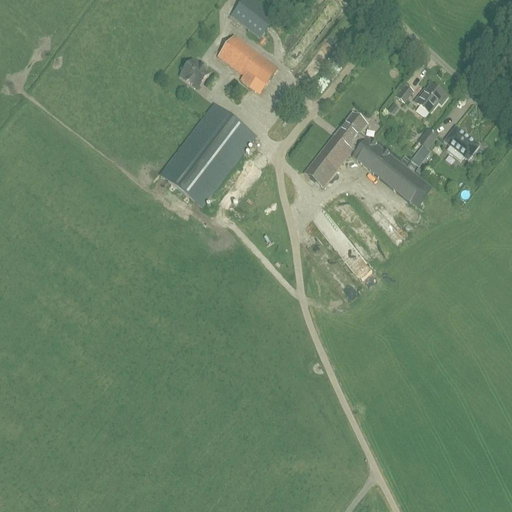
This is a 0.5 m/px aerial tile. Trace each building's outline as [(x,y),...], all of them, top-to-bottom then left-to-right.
[(277,19),(251,0),(244,0),(231,18),(260,41),(277,19)] [(278,71),(234,38),(218,59),(221,61),(244,77),(240,82),(259,97),(278,71)] [(180,78),(197,91),(209,75),(193,62),(188,68),(187,68),(186,67),(184,67),(183,67),(182,68),(181,69),(180,70),(180,71),(180,72),(180,73),(180,74),(181,75),(182,76),(180,78)] [(396,100),(405,89),(401,85),(392,96),(396,100)] [(447,99),(431,86),(423,96),(422,94),(414,104),(430,116),(438,105),(441,107),(447,99)] [(406,89),(397,101),(403,105),(412,94),(406,89)] [(160,178),(201,209),(255,138),(214,107),(160,178)] [(417,209),(431,190),(367,140),(367,141),(360,136),(367,127),(352,115),(304,176),(323,190),(352,152),(355,155),(352,159),(417,209)] [(479,148),(480,148),(456,129),(444,144),(444,145),(444,144),(450,149),(447,153),(460,163),(463,159),(466,161),(471,154),(473,156),(479,148)] [(418,144),(423,148),(433,135),(428,132),(418,144)] [(423,148),(428,151),(438,139),(433,135),(423,148)]
